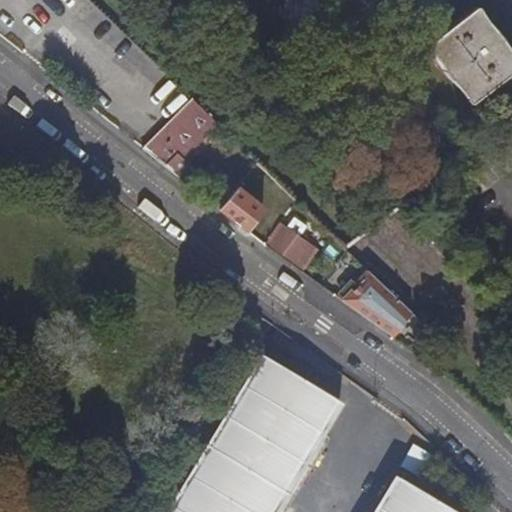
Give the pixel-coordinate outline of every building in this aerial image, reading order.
[(451,30),(428,48),(473,107),(511,77),(511,52),(510,50),(478,8),(451,30)] [(192,103),(144,153),(167,171),(177,158),(182,163),(217,127),(192,103)] [(177,158),(167,171),(172,175),(182,163),(177,158)] [(252,203),(234,224),(246,234),(250,234),(260,226),(265,213),(252,203)] [(285,229),(269,249),(303,274),(316,256),(305,247),(306,245),(285,229)] [(341,302),(391,339),(412,318),(368,275),(356,289),(344,300),(341,302)] [(344,300),(356,289),(351,283),(337,297),(344,300)] [(418,511),(415,510),(418,504),(390,487),(374,511),(274,511),(338,405),(260,357),(167,511),(418,511)] [(451,511),(395,478),(390,487),(418,504),(415,510),(418,511),(451,511)]
